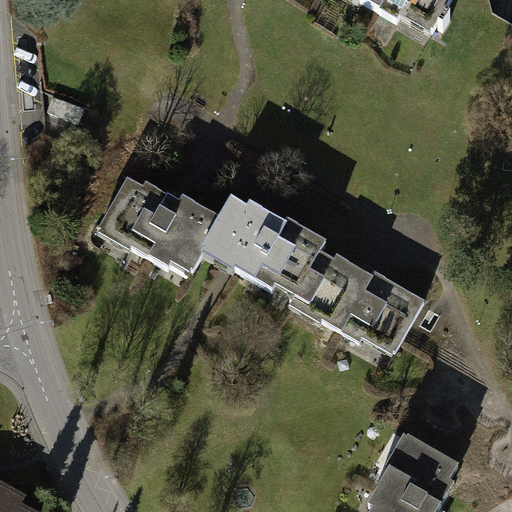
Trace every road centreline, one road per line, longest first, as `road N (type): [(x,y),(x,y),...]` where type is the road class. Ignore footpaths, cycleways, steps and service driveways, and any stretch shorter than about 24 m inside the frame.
road 1 (tertiary): [(25,338),(103,511)]
road 2 (tertiary): [(0,218),(25,338)]
